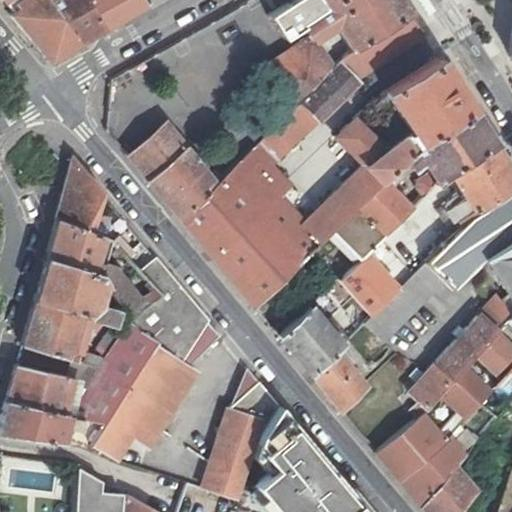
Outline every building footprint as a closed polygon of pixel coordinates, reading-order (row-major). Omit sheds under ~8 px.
[(75,46),(43,0),(24,0),(7,13),(46,63),(75,46)] [(43,0),(75,46),(89,38),(100,32),(82,0),(43,0)] [(143,7),(138,0),(82,0),(100,32),(110,26),(133,13),(143,7)] [(302,26),(300,22),(322,8),(317,0),(291,0),(267,16),(282,39),(302,26)] [(317,0),(322,8),(300,22),(302,26),(310,38),(332,24),(349,49),(408,12),(399,0),(317,0)] [(422,34),(408,12),(349,49),(336,62),(351,78),(422,34)] [(330,68),(310,38),(260,70),(287,110),(294,103),(298,99),(330,68)] [(382,150),(362,128),(354,119),(334,138),(361,167),(376,183),(415,145),(470,110),(437,57),(382,92),(408,131),(382,150)] [(351,78),(336,62),(330,68),(298,99),(318,119),(356,84),(351,78)] [(175,218),(249,306),(328,229),(376,183),(361,167),(299,222),(274,196),(284,186),(266,167),(313,123),(294,103),(287,110),(211,183),(175,218)] [(367,106),(354,119),(362,128),(375,116),(367,106)] [(438,180),(448,173),(493,145),(470,110),(415,145),(376,183),(328,229),(357,257),(359,255),(408,208),(389,188),(424,155),(431,168),(411,180),(414,190),(420,197),(438,180)] [(126,160),(175,218),(211,183),(165,128),(126,160)] [(511,174),(493,145),(448,173),(460,192),(444,202),(460,228),(473,217),(511,191),(511,174)] [(71,159),(54,221),(86,233),(89,225),(99,191),(71,159)] [(511,191),(473,217),(460,228),(422,264),(440,283),(448,291),(482,260),(511,240),(511,191)] [(96,261),(102,240),(86,233),(54,221),(48,242),(43,259),(98,277),(109,281),(113,272),(115,268),(96,261)] [(114,238),(89,225),(86,233),(102,240),(107,242),(109,244),(114,238)] [(492,330),(511,309),(511,240),(482,260),(506,297),(501,303),(494,298),(405,392),(416,404),(407,412),(411,416),(468,357),(492,330)] [(384,269),(399,286),(420,266),(405,250),(384,269)] [(359,255),(357,257),(335,278),(367,316),(370,314),(391,294),(359,255)] [(32,300),(79,314),(109,324),(114,310),(91,304),(98,277),(43,259),(37,282),(32,300)] [(145,306),(127,320),(152,345),(101,423),(86,446),(112,457),(127,434),(146,444),(193,373),(176,363),(205,321),(153,259),(137,273),(159,295),(145,306)] [(389,331),(440,283),(422,264),(420,266),(399,286),(391,294),(370,314),(389,331)] [(109,281),(98,277),(120,311),(127,320),(145,306),(113,272),(109,281)] [(66,358),(79,314),(32,300),(19,345),(66,358)] [(275,336),(307,374),(331,352),(337,345),(305,307),(275,336)] [(127,320),(120,311),(109,324),(120,330),(127,320)] [(389,331),(370,314),(367,316),(360,323),(379,341),(389,331)] [(120,330),(104,355),(100,361),(96,367),(96,371),(69,416),(89,420),(101,423),(152,345),(127,320),(120,330)] [(95,349),(104,355),(120,330),(109,324),(95,349)] [(511,353),(511,349),(492,330),(468,357),(484,373),(486,371),(491,375),(511,353)] [(307,374),(336,408),(359,387),(331,352),(307,374)] [(79,362),(96,367),(100,361),(81,354),(79,362)] [(3,402),(60,414),(67,379),(13,365),(3,402)] [(511,365),(491,389),(500,397),(511,384),(511,365)] [(227,409),(200,488),(234,499),(256,433),(276,404),(256,380),(227,409)] [(0,435),(54,442),(60,414),(3,402),(0,412),(0,435)] [(366,511),(276,404),(256,433),(234,499),(200,488),(186,483),(175,511),(160,511),(122,491),(119,511),(366,511)] [(77,445),(86,446),(101,423),(89,420),(77,445)] [(396,479),(417,504),(451,466),(460,456),(446,438),(396,479)] [(511,511),(511,460),(495,511),(511,511)] [(76,463),(73,500),(101,509),(107,483),(84,471),(76,463)] [(451,466),(417,504),(423,511),(453,511),(472,492),(451,466)] [(51,488),(51,473),(8,473),(8,489),(51,488)]
